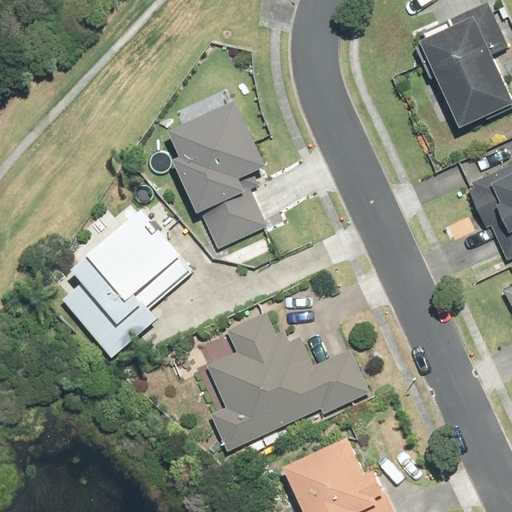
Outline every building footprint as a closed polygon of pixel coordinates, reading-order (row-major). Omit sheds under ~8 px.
[(419,38),(459,126),(511,101),(511,96),(493,54),(509,47),(488,2),(423,31),(425,35),(419,38)] [(200,211),(217,248),(267,225),(250,188),(258,185),(251,170),(265,163),(235,99),(167,130),(178,154),(171,157),(196,213),(200,211)] [(489,207),(511,255),(511,254),(511,162),(469,182),(471,186),(468,187),(479,211),(489,207)] [(63,300),(111,357),(159,316),(151,307),(193,272),(178,255),(181,253),(141,206),(87,251),(89,253),(72,268),(84,282),(63,300)] [(209,365),(228,407),(211,414),(228,450),(322,408),(325,412),(370,392),(351,349),(315,366),(300,334),(289,339),(284,328),(274,333),(265,315),(229,331),(239,352),(209,365)] [(394,511),(372,467),(364,471),(347,436),(284,466),(305,511),(394,511)]
